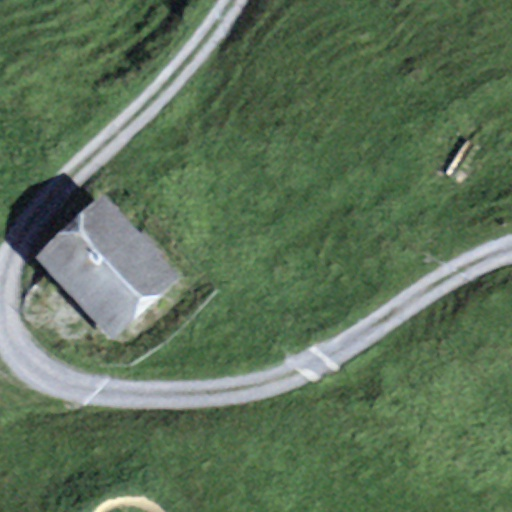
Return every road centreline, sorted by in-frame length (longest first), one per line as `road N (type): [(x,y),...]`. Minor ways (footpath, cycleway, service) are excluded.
road 1 (track): [(0,327),(30,369),(108,397),(260,391),(340,352),(479,259),(511,251)]
road 2 (track): [(227,0),(128,121),(29,216),(0,277)]
